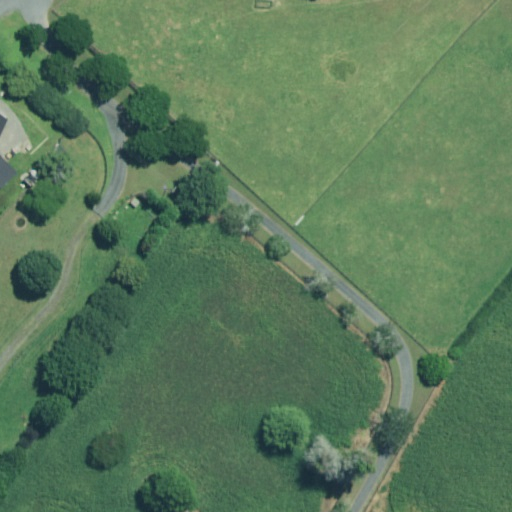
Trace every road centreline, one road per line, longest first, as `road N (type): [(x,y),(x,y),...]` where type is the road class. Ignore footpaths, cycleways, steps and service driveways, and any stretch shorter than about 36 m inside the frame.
road 1 (residential): [(116,103),(388,327),(401,350),(409,403),(353,511)]
road 2 (residential): [(116,103),(121,153),(111,188),(76,236),(65,283),(0,370)]
road 3 (residential): [(31,0),(39,31),(116,103)]
